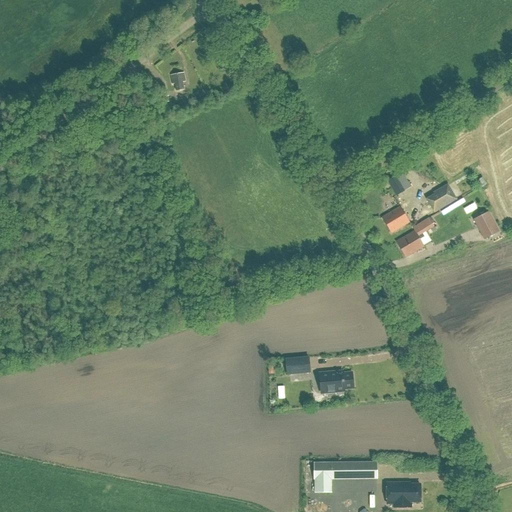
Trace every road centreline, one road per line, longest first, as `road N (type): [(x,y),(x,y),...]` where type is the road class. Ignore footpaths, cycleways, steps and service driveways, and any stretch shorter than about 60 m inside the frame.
road 1 (tertiary): [(485,511),(378,274),(331,193)]
road 2 (unclassified): [(0,172),(211,7)]
road 3 (tertiary): [(331,193),(211,7)]
road 4 (unclassified): [(331,193),(511,78)]
